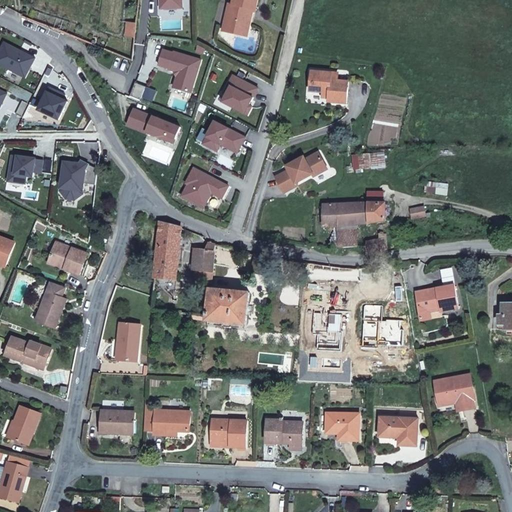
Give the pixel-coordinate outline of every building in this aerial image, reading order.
[(223,30),(237,34),(238,27),(245,28),(250,9),(253,10),(256,11),(258,0),(233,0),(233,5),(229,4),(223,30)] [(247,37),(253,10),(250,9),(245,28),(243,36),(247,37)] [(143,20),(137,20),(137,24),(135,38),(132,61),(104,50),(99,64),(133,78),(139,63),(143,20)] [(135,38),(137,24),(126,23),(125,37),(135,38)] [(238,27),(237,34),(243,36),(245,28),(238,27)] [(232,49),(252,55),(255,43),(253,42),(253,40),(250,39),(249,41),(235,38),(232,49)] [(199,59),(176,56),(175,66),(198,69),(199,59)] [(0,110),(17,119),(33,86),(0,69),(0,92),(5,95),(0,106),(0,110)] [(348,83),(337,82),(331,81),(332,73),(312,72),(310,91),(322,93),(322,96),(328,97),(328,102),(346,103),(348,83)] [(198,126),(206,127),(208,116),(209,107),(201,106),(201,105),(160,99),(157,121),(198,127),(198,126)] [(98,153),(104,152),(103,146),(102,140),(99,130),(94,131),(98,153)] [(313,176),(327,169),(318,153),(304,160),(299,163),(298,160),(286,167),(288,170),(275,178),(283,192),(296,184),(296,183),(312,174),(313,176)] [(283,193),(297,185),(296,184),(283,192),(283,193)] [(373,204),(383,204),(383,193),(367,193),(367,204),(373,204)] [(386,221),(386,204),(383,204),(373,204),(367,204),(358,204),(337,205),(339,227),(338,227),(340,249),(350,248),(357,248),(356,226),(386,221)] [(324,227),(338,227),(339,227),(337,205),(323,205),(323,208),(324,215),(324,227)] [(426,217),(424,208),(411,210),(412,218),(426,217)] [(176,280),(182,228),(160,223),(154,278),(176,280)] [(0,264),(7,267),(16,242),(0,236),(0,264)] [(365,241),(366,247),(366,255),(382,253),(380,239),(365,241)] [(57,242),(50,261),(64,266),(63,269),(81,275),(88,254),(57,242)] [(199,282),(211,283),(212,283),(216,245),(209,242),(206,250),(197,249),(195,270),(200,271),(199,282)] [(99,254),(101,250),(94,245),(91,250),(99,254)] [(267,277),(271,258),(260,256),(256,255),(252,272),(267,277)] [(64,266),(50,261),(49,264),(63,269),(64,266)] [(176,280),(154,278),(154,284),(175,292),(176,280)] [(63,297),(67,288),(51,282),(37,322),(57,329),(68,299),(63,297)] [(417,292),(421,314),(431,311),(440,310),(441,312),(459,308),(454,285),(417,292)] [(249,293),(210,289),(209,299),(205,299),(205,303),(209,303),(207,321),(246,325),(249,293)] [(511,303),(504,304),(503,315),(500,315),(500,323),(507,323),(507,334),(511,333),(511,303)] [(431,311),(421,314),(422,321),(432,319),(431,311)] [(140,325),(120,323),(118,343),(119,343),(118,360),(137,362),(140,325)] [(6,356),(25,364),(26,360),(45,368),(52,349),(32,341),(31,343),(13,337),(6,356)] [(26,360),(25,364),(44,371),(45,368),(26,360)] [(440,406),(458,403),(462,402),(464,410),(475,408),(473,399),(475,399),(471,376),(435,382),(440,406)] [(22,406),(16,421),(10,438),(30,445),(41,414),(22,406)] [(144,430),(154,431),(155,410),(146,410),(144,430)] [(154,434),(165,435),(166,430),(178,431),(189,431),(190,412),(155,410),(154,431),(154,434)] [(101,411),(101,430),(118,431),(118,434),(133,435),(134,412),(101,411)] [(327,434),(339,434),(349,434),(349,441),(360,441),(360,414),(327,414),(327,434)] [(399,438),(399,440),(408,440),(407,446),(417,446),(418,419),(380,418),(379,437),(399,438)] [(212,419),(211,441),(230,443),(230,447),(246,448),(247,421),(212,419)] [(7,437),(10,438),(16,421),(13,420),(7,437)] [(290,440),(290,444),(302,445),(303,423),(284,422),(284,421),(267,420),(266,443),(283,444),(283,440),(290,440)] [(31,458),(11,453),(9,462),(29,468),(31,458)] [(29,468),(9,462),(7,468),(3,482),(0,492),(0,496),(19,503),(29,468)] [(104,504),(120,505),(120,497),(104,496),(104,504)]
